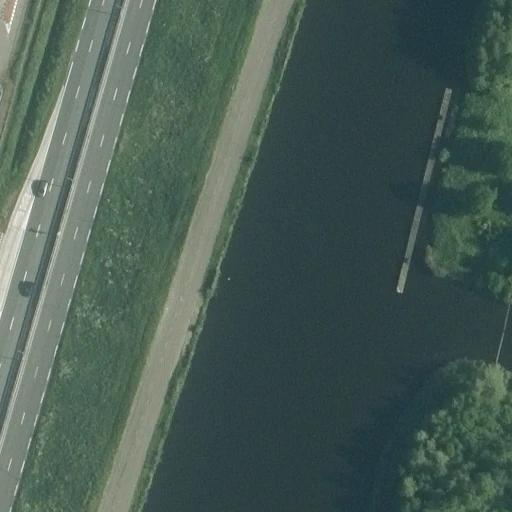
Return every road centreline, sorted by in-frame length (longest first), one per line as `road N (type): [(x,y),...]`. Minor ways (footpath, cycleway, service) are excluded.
road 1 (primary): [(0,501),(142,0)]
road 2 (primary): [(105,0),(0,367)]
